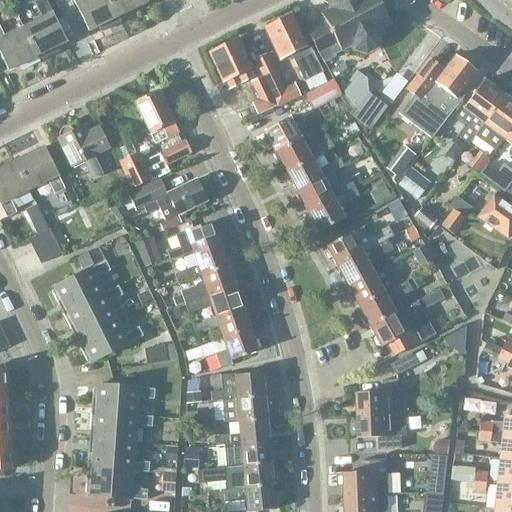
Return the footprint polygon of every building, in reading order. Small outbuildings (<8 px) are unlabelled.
[(88,32),(117,18),(108,0),(72,0),(74,3),(88,32)] [(108,0),(117,18),(146,4),(144,0),(108,0)] [(384,15),(393,11),(387,0),(330,0),(329,6),(332,11),(321,17),(325,24),(307,35),(317,54),(329,48),(333,56),(351,46),(353,52),(365,55),(376,49),(380,37),(377,32),(390,25),(384,15)] [(43,19),(23,28),(38,57),(68,43),(53,14),(52,14),(46,1),(36,6),(43,19)] [(266,28),(264,29),(279,61),(290,55),(304,83),(322,74),(320,69),(310,48),(306,50),(290,16),(279,22),(278,19),(265,26),(266,28)] [(0,57),(8,72),(38,57),(23,28),(3,38),(0,31),(0,57)] [(223,83),(251,70),(237,40),(209,53),(223,83)] [(282,91),(265,55),(254,60),(277,107),(299,96),(294,85),(282,91)] [(399,115),(423,133),(431,140),(459,102),(455,99),(475,73),(455,57),(444,71),(428,59),(405,90),(413,96),(399,115)] [(275,107),(262,77),(250,83),(258,100),(251,104),(257,116),(275,107)] [(307,94),(305,95),(313,109),(340,95),(333,80),(329,83),(307,94)] [(484,83),(456,122),(464,128),(456,137),(468,146),(475,136),(476,136),(504,98),(495,91),(495,90),(494,87),(492,85),(489,83),(486,83),(485,84),(484,83)] [(134,104),(150,136),(155,145),(178,134),(158,92),(134,104)] [(504,98),(476,136),(487,144),(488,144),(497,150),(504,141),(505,141),(511,131),(511,99),(510,98),(507,98),(505,99),(504,98)] [(275,154),(300,140),(322,128),(316,116),(309,120),(309,121),(294,129),(289,119),(264,133),(275,154)] [(60,138),(61,140),(58,141),(71,167),(84,161),(92,178),(115,167),(97,131),(85,137),(82,129),(72,134),(71,132),(69,130),(65,129),(62,131),(60,134),(60,138)] [(306,151),(300,140),(275,154),(285,173),(310,160),(331,148),(327,140),(315,147),(314,146),(306,151)] [(442,140),(422,158),(431,168),(452,150),(442,140)] [(483,164),(490,146),(479,141),(471,159),(483,164)] [(137,154),(118,163),(132,190),(149,181),(150,183),(159,178),(169,173),(166,166),(191,154),(185,142),(170,149),(141,163),(137,154)] [(441,204),(467,154),(457,148),(440,180),(435,177),(425,195),(441,204)] [(44,149),(14,163),(28,191),(47,181),(54,195),(63,190),(58,177),(44,149)] [(296,193),(332,174),(342,168),(338,160),(317,172),(310,160),(285,173),(296,193)] [(28,191),(14,163),(0,169),(0,205),(0,206),(6,218),(15,213),(9,200),(28,191)] [(491,181),(504,191),(511,180),(511,172),(502,165),(491,181)] [(399,186),(399,185),(417,199),(431,183),(411,168),(399,186)] [(332,174),(296,193),(307,213),(332,200),(340,195),(340,194),(352,187),(362,182),(357,175),(349,180),(348,178),(338,183),(332,174)] [(132,192),(127,194),(136,211),(142,208),(145,214),(159,208),(165,222),(158,226),(162,232),(180,223),(177,217),(206,203),(196,181),(167,195),(159,178),(150,183),(132,192)] [(357,196),(352,187),(340,194),(340,195),(345,203),(357,196)] [(511,210),(493,196),(477,218),(506,239),(511,231),(511,210)] [(344,220),(332,200),(307,213),(318,234),(344,220)] [(436,221),(421,208),(413,218),(429,230),(436,221)] [(454,211),(442,227),(453,236),(465,219),(454,211)] [(28,240),(34,253),(55,242),(49,230),(47,231),(43,221),(32,226),(37,236),(28,240)] [(180,249),(167,254),(170,263),(193,255),(220,245),(217,236),(220,233),(217,224),(212,224),(212,223),(175,236),(180,249)] [(415,226),(405,232),(412,244),(421,240),(415,226)] [(325,249),(336,269),(386,242),(393,238),(387,227),(368,237),(363,228),(357,232),(354,227),(342,234),(344,238),(325,249)] [(159,264),(149,239),(135,245),(145,270),(151,268),(159,264)] [(61,254),(55,242),(34,253),(40,265),(61,254)] [(347,289),(372,276),(367,265),(391,252),(386,242),(361,256),(336,269),(347,289)] [(197,267),(174,275),(177,284),(227,266),(224,257),(226,254),(224,247),(220,246),(220,245),(193,255),(197,267)] [(52,292),(63,314),(104,294),(95,277),(100,275),(101,276),(110,271),(106,262),(91,269),(92,270),(54,288),(55,291),(52,292)] [(185,305),(235,288),(231,278),(234,275),(231,268),(228,267),(227,266),(200,276),(204,286),(194,289),(195,292),(182,297),(185,305)] [(358,309),(396,288),(385,269),(372,276),(347,289),(358,309)] [(407,282),(413,292),(425,284),(420,275),(407,282)] [(369,330),(394,315),(388,305),(411,292),(406,283),(396,288),(358,309),(369,330)] [(118,287),(104,294),(63,314),(75,339),(116,319),(107,302),(112,299),(113,301),(123,296),(118,287)] [(211,307),(215,319),(242,310),(242,309),(244,306),(242,299),(238,298),(235,288),(185,305),(188,315),(211,307)] [(394,315),(369,330),(380,350),(387,346),(393,357),(420,343),(413,330),(418,328),(413,316),(428,308),(423,299),(394,315)] [(242,310),(192,327),(195,335),(209,331),(210,333),(219,330),(223,340),(250,331),(252,328),(249,320),(246,320),(242,310)] [(116,319),(75,339),(86,362),(90,361),(91,363),(128,345),(128,344),(143,337),(138,328),(128,333),(129,335),(124,337),(116,319)] [(257,353),(250,331),(223,340),(185,353),(188,362),(203,357),(223,350),(223,352),(215,355),(220,370),(229,367),(228,363),(257,353)] [(0,351),(8,348),(2,335),(0,336),(0,351)] [(146,336),(146,350),(167,349),(166,336),(146,336)] [(486,343),(482,352),(497,360),(500,352),(501,351),(501,350),(486,343)] [(501,350),(501,351),(511,356),(511,354),(511,345),(505,343),(504,344),(501,350)] [(500,352),(497,360),(507,365),(511,356),(501,351),(500,352)] [(426,360),(422,352),(411,358),(410,355),(389,366),(395,377),(416,366),(426,360)] [(5,372),(0,372),(0,396),(7,396),(6,386),(9,386),(8,375),(5,375),(5,372)] [(235,400),(264,398),(262,375),(233,377),(223,378),(224,392),(210,394),(211,403),(222,402),(235,400)] [(354,417),(404,415),(403,392),(398,392),(398,381),(381,382),(382,394),(353,395),(354,417)] [(94,388),(92,413),(137,417),(138,398),(144,398),(144,400),(155,401),(155,391),(139,390),(139,389),(98,386),(98,388),(94,388)] [(186,394),(186,404),(200,403),(200,396),(197,393),(186,394)] [(0,421),(9,421),(9,418),(11,418),(10,408),(7,408),(7,396),(0,396),(0,421)] [(264,398),(235,400),(222,402),(224,424),(237,423),(266,420),(264,398)] [(187,426),(201,426),(200,411),(187,411),(187,426)] [(153,418),(137,417),(92,413),(89,441),(134,445),(136,425),(141,426),(141,427),(152,428),(153,418)] [(405,438),(404,415),(354,417),(355,439),(376,438),(377,451),(400,450),(399,438),(405,438)] [(479,424),(478,432),(502,435),(501,441),(511,442),(511,419),(504,419),(503,424),(490,422),(490,426),(479,424)] [(268,443),(266,420),(237,423),(238,437),(215,439),(215,447),(224,447),(268,443)] [(0,446),(10,445),(9,434),(12,434),(11,424),(9,424),(9,421),(0,421),(0,446)] [(502,435),(478,432),(477,442),(501,445),(499,464),(511,464),(511,442),(501,441),(502,435)] [(87,469),(132,473),(148,474),(149,464),(138,463),(138,465),(133,464),(134,445),(89,441),(87,469)] [(270,466),(268,443),(224,447),(226,469),(241,468),(270,466)] [(11,457),(10,445),(0,446),(0,470),(12,470),(12,465),(14,465),(13,457),(11,457)] [(197,451),(183,450),(182,471),(196,472),(197,451)] [(341,475),(342,498),(378,496),(386,496),(386,474),(385,461),(361,462),(361,474),(341,475)] [(511,464),(499,464),(496,486),(511,487),(511,464)] [(243,491),(272,489),(270,466),(241,468),(226,469),(204,471),(200,472),(197,472),(198,484),(225,482),(226,492),(243,491)] [(458,482),(484,485),(485,475),(474,474),(474,469),(456,467),(456,468),(451,467),(451,481),(458,482)] [(132,473),(87,469),(85,494),(89,494),(88,497),(130,501),(130,500),(146,502),(147,491),(136,491),(136,492),(131,492),(132,473)] [(430,481),(429,495),(442,496),(443,483),(430,481)] [(484,485),(458,482),(457,495),(471,496),(472,494),(483,495),(484,485)] [(511,487),(496,486),(494,509),(511,510),(511,487)] [(243,491),(226,492),(219,493),(207,494),(208,503),(220,502),(220,504),(244,502),(244,511),(266,511),(274,511),(272,489),(243,491)] [(386,511),(386,496),(378,496),(342,498),(342,511),(386,511)]
